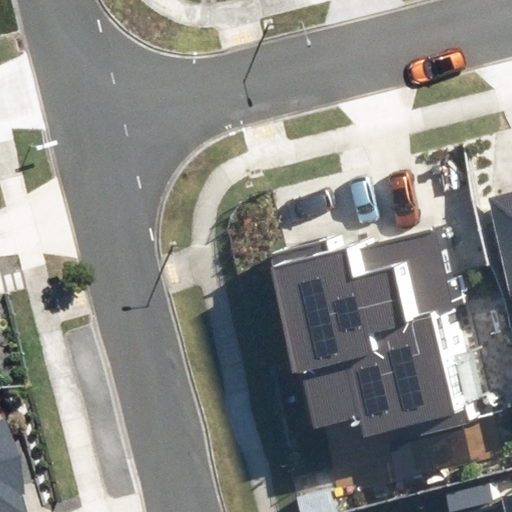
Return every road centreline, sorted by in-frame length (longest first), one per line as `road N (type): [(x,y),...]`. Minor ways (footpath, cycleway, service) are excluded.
road 1 (residential): [(96,119),(511,10)]
road 2 (residential): [(96,119),(140,272),(189,511)]
road 3 (residential): [(64,0),(96,119)]
